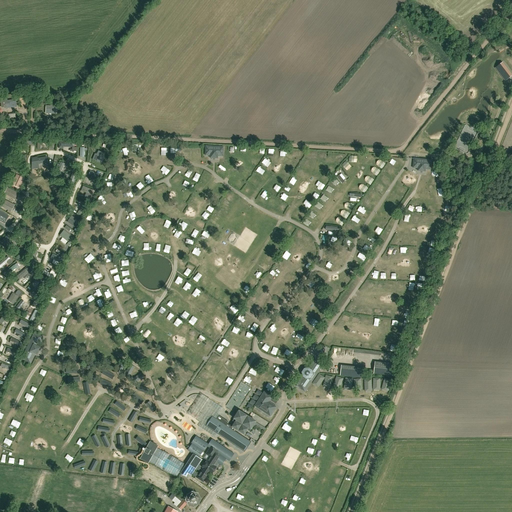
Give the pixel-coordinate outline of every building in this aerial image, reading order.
[(494,68),(504,81),(511,75),(511,74),(503,62),(494,68)] [(5,101),(6,108),(17,107),(16,100),(5,101)] [(24,137),(24,145),(34,145),(34,137),(24,137)] [(38,139),(37,149),(40,149),(41,146),(41,143),(42,143),(49,143),(49,139),(38,139)] [(223,156),(223,147),(206,146),(205,155),(210,156),(210,158),(217,158),(218,156),(223,156)] [(95,153),(92,159),(102,164),(104,158),(103,157),(105,153),(98,151),(97,154),(95,153)] [(116,159),(115,165),(123,167),(124,162),(120,161),(120,160),(116,159)] [(430,170),(431,160),(414,159),(413,168),(418,168),(418,171),(425,172),(425,169),(430,170)] [(388,165),(384,170),(390,175),(394,170),(388,165)] [(89,174),(89,175),(92,176),(91,179),(97,182),(98,178),(101,179),(102,176),(90,172),(89,174)] [(383,173),(379,179),(384,182),(388,176),(383,173)] [(20,189),(25,179),(17,174),(12,185),(20,189)] [(256,186),(259,182),(252,177),(249,181),(256,186)] [(271,191),(277,194),(280,190),(274,186),(271,191)] [(20,195),(7,188),(4,194),(17,201),(20,195)] [(90,202),(95,191),(87,188),(85,191),(90,193),(87,201),(90,202)] [(372,190),(368,194),(374,200),(378,195),(372,190)] [(262,192),(260,197),(266,200),(268,195),(262,192)] [(363,202),(369,207),(373,203),(367,198),(363,202)] [(15,205),(4,200),(0,207),(11,212),(15,205)] [(393,202),(390,207),(395,210),(398,205),(393,202)] [(151,205),(148,210),(154,213),(157,209),(151,205)] [(361,206),(357,210),(363,215),(367,210),(361,206)] [(0,220),(4,224),(9,216),(0,210),(0,220)] [(388,211),(385,217),(390,220),(393,214),(388,211)] [(80,222),(72,217),(68,222),(76,228),(80,222)] [(350,234),(354,228),(348,224),(344,230),(350,234)] [(299,229),(296,236),(301,238),(305,231),(299,229)] [(179,239),(183,233),(179,230),(175,237),(179,239)] [(62,238),(63,238),(67,242),(68,242),(72,237),(65,231),(62,234),(62,235),(60,236),(60,237),(62,238)] [(233,243),(237,236),(233,233),(228,240),(233,243)] [(308,234),(303,241),(308,244),(312,238),(308,234)] [(9,244),(6,241),(9,238),(7,235),(1,241),(7,247),(9,244)] [(183,242),(187,245),(191,238),(187,236),(183,242)] [(26,255),(22,252),(25,247),(22,244),(16,254),(24,259),(26,255)] [(38,252),(34,251),(30,264),(37,266),(37,268),(39,268),(40,264),(34,262),(38,252)] [(53,254),(51,258),(54,260),(60,263),(61,264),(66,255),(63,253),(60,258),(53,254)] [(289,262),(291,257),(288,256),(288,255),(284,254),(282,259),(289,262)] [(13,262),(7,256),(0,262),(0,267),(0,268),(7,262),(10,265),(13,262)] [(281,264),(278,269),(283,272),(287,267),(281,264)] [(17,277),(20,280),(21,280),(22,278),(23,278),(24,279),(28,276),(26,275),(28,273),(30,271),(27,268),(17,277)] [(189,269),(185,275),(189,278),(193,272),(189,269)] [(57,274),(52,270),(50,274),(45,270),(42,273),(53,280),(57,274)] [(175,281),(180,284),(184,278),(179,275),(175,281)] [(43,282),(40,279),(37,281),(41,285),(36,289),(38,292),(48,284),(44,280),(43,282)] [(201,284),(200,286),(204,289),(208,282),(203,279),(201,284)] [(145,293),(137,297),(140,301),(147,297),(145,293)] [(14,305),(19,298),(15,296),(15,295),(14,294),(13,294),(11,296),(8,301),(14,305)] [(165,306),(170,308),(174,302),(170,299),(165,306)] [(150,301),(144,306),(147,310),(153,305),(150,301)] [(184,310),(180,316),(185,319),(188,312),(184,310)] [(223,317),(226,320),(231,313),(228,311),(223,317)] [(3,315),(0,320),(0,323),(2,324),(5,320),(7,321),(9,318),(3,315)] [(22,359),(30,363),(35,353),(37,354),(40,348),(38,347),(43,337),(34,333),(22,359)] [(148,345),(145,340),(140,343),(144,348),(148,345)] [(209,340),(206,345),(211,348),(214,343),(209,340)] [(15,359),(17,351),(8,348),(6,357),(15,359)] [(81,361),(74,351),(69,354),(77,364),(81,361)] [(159,355),(153,361),(156,364),(162,358),(159,355)] [(305,391),(324,364),(316,358),(312,363),(313,364),(309,369),(305,370),(304,372),(304,375),(301,381),(300,381),(297,386),(305,391)] [(126,363),(121,361),(116,371),(121,373),(126,363)] [(375,362),(373,374),(393,376),(395,364),(375,362)] [(135,367),(130,364),(124,375),(129,378),(135,367)] [(363,367),(342,366),(341,375),(363,375),(363,367)] [(159,380),(166,374),(161,368),(154,375),(159,380)] [(252,368),(249,372),(256,377),(258,373),(252,368)] [(115,375),(104,369),(102,374),(112,380),(115,375)] [(98,377),(88,371),(85,375),(96,382),(97,379),(98,377)] [(193,380),(195,374),(187,371),(184,377),(193,380)] [(145,377),(142,372),(132,379),(135,384),(145,377)] [(244,381),(252,384),(254,378),(247,375),(244,381)] [(112,384),(101,379),(99,384),(110,388),(112,384)] [(182,379),(179,385),(187,389),(190,383),(182,379)] [(167,381),(159,385),(161,390),(169,386),(167,381)] [(332,382),(317,383),(318,395),(323,394),(323,396),(333,395),(332,382)] [(150,389),(139,385),(137,390),(148,394),(150,389)] [(70,395),(75,399),(80,392),(74,389),(70,395)] [(168,401),(175,395),(169,390),(163,396),(168,401)] [(144,400),(135,393),(131,397),(141,405),(144,400)] [(256,405),(265,411),(266,410),(271,413),(274,409),(273,409),(274,407),(270,404),(270,403),(269,401),(271,397),(264,393),(256,405)] [(214,436),(216,433),(205,426),(212,416),(216,419),(219,415),(224,408),(203,394),(189,414),(198,420),(196,424),(214,436)] [(122,410),(124,407),(117,401),(114,404),(122,410)] [(157,410),(150,401),(146,404),(153,413),(157,410)] [(119,413),(110,408),(108,412),(117,416),(119,413)] [(138,413),(134,411),(129,419),(133,421),(138,413)] [(245,435),(247,431),(250,432),(256,422),(239,411),(233,422),(235,423),(232,427),(245,435)] [(216,433),(243,451),(248,444),(249,445),(251,442),(232,429),(233,428),(226,424),(228,422),(219,415),(216,419),(212,416),(205,426),(216,433)] [(134,422),(130,428),(134,431),(139,426),(134,422)] [(264,431),(266,429),(258,423),(256,426),(264,431)] [(51,433),(56,435),(60,428),(55,426),(51,433)] [(58,436),(63,439),(67,432),(63,430),(58,436)] [(191,451),(200,456),(208,445),(196,437),(193,443),(194,444),(193,445),(195,446),(191,451)] [(139,438),(137,441),(144,447),(147,444),(139,438)] [(203,482),(208,474),(210,472),(212,474),(213,473),(214,472),(216,470),(216,468),(218,465),(217,464),(219,462),(221,463),(220,464),(221,464),(225,457),(229,460),(232,454),(213,441),(209,446),(211,447),(206,454),(210,457),(206,463),(206,462),(202,467),(203,468),(197,478),(203,482)] [(150,442),(140,459),(148,463),(149,462),(177,478),(185,464),(157,448),(158,446),(150,442)] [(193,475),(195,471),(203,460),(193,453),(192,455),(180,473),(187,477),(189,474),(192,476),(193,475)] [(197,502),(198,499),(196,496),(193,495),(190,497),(189,500),(190,503),(194,504),(197,502)] [(184,499),(177,507),(181,510),(188,502),(184,499)]
